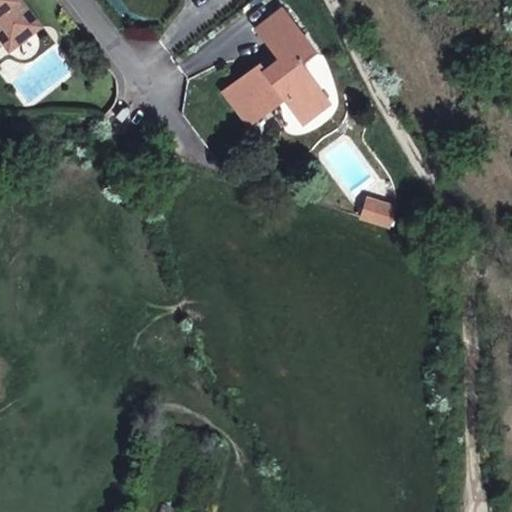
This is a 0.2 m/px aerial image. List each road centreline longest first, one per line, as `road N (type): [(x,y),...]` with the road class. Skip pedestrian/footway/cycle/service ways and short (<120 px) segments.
road 1 (track): [(461,511),(451,208),(328,0)]
road 2 (residential): [(77,0),(194,148)]
